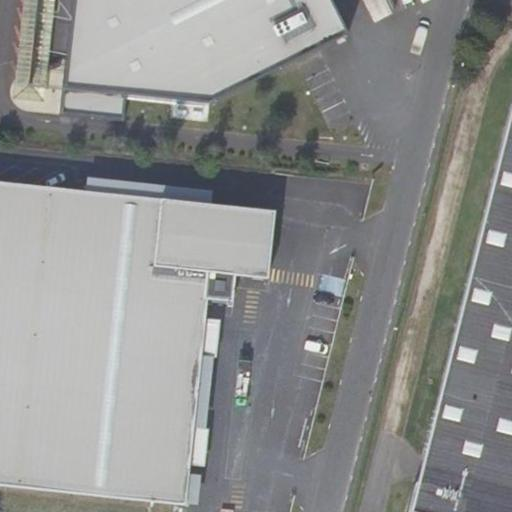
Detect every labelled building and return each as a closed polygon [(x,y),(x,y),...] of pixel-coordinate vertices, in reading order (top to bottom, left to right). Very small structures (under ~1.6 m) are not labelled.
[(20,0),(11,93),(42,96),(51,0),(20,0)] [(121,116),(124,92),(206,100),(344,32),(328,0),(70,0),(58,108),(121,116)] [(511,511),(511,76),(410,481),(407,481),(400,511),(511,511)] [(86,180),(84,196),(209,209),(211,193),(86,180)] [(84,196),(0,186),(0,484),(182,504),(185,475),(186,466),(202,320),(204,302),(230,304),(233,277),(264,281),(271,216),(209,209),(84,196)] [(218,322),(202,320),(186,466),(203,468),(218,322)] [(200,477),(185,475),(182,504),(197,505),(200,477)]
